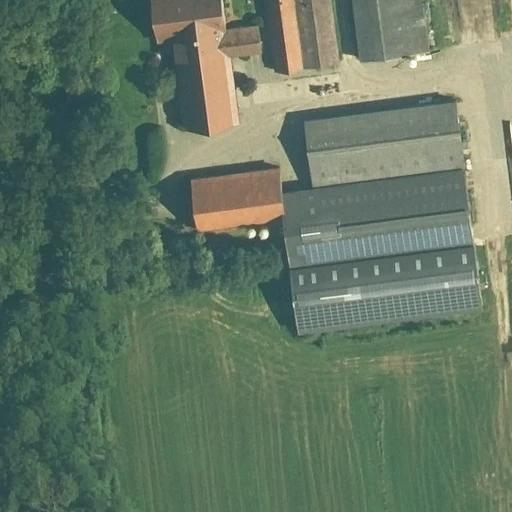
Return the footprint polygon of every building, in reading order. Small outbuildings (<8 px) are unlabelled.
[(216,0),(139,0),(145,39),(170,36),(220,29),(216,0)] [(260,0),(270,69),(300,65),(290,0),(260,0)] [(335,60),(326,0),(290,0),(300,65),(335,60)] [(418,0),(345,0),(354,56),(425,47),(418,0)] [(223,53),(259,48),(255,24),(220,29),(223,53)] [(220,29),(170,36),(182,126),(233,119),(223,53),(220,29)] [(447,100),(300,120),(309,188),(456,168),(447,100)] [(271,168),(188,179),(195,229),(278,218),(275,193),(271,168)] [(278,218),(285,264),(466,239),(456,168),(309,188),(275,193),(278,218)] [(466,239),(285,264),(294,331),(475,306),(466,239)]
